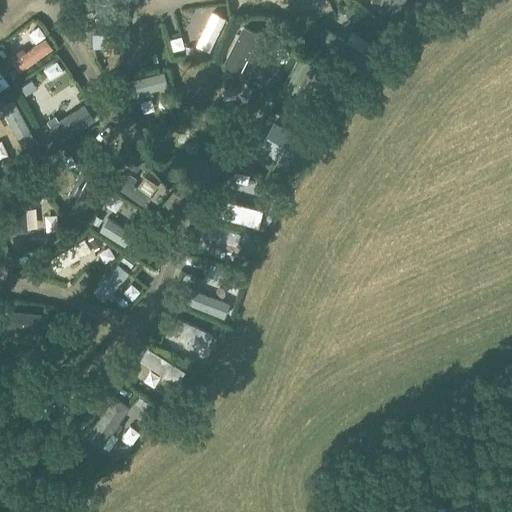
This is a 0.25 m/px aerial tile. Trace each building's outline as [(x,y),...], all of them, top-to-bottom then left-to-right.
[(111,3),(113,3),(112,0),(76,0),(76,2),(78,3),(94,3),(99,3),(99,11),(110,11),(111,3)] [(15,18),(35,44),(45,36),(26,10),(15,18)] [(213,12),(196,45),(209,51),(225,18),(213,12)] [(252,47),(260,32),(243,23),(224,60),(241,69),(247,57),(252,59),(257,49),(252,47)] [(360,67),(368,54),(325,28),(317,41),(360,67)] [(94,47),(129,46),(129,32),(93,33),(94,47)] [(45,38),(12,61),(20,71),(52,48),(45,38)] [(207,90),(208,55),(195,54),(193,89),(207,90)] [(280,90),(293,97),(313,61),(300,54),(280,90)] [(14,67),(7,72),(13,80),(20,75),(14,67)] [(0,90),(9,84),(0,72),(0,90)] [(168,86),(164,72),(119,84),(123,97),(168,86)] [(31,80),(21,86),(26,93),(35,87),(31,80)] [(235,86),(224,87),(225,97),(236,96),(235,86)] [(23,144),(35,137),(14,99),(2,106),(5,112),(0,115),(5,124),(10,121),(23,144)] [(189,127),(199,126),(199,115),(215,115),(215,103),(188,103),(189,127)] [(53,144),(93,118),(84,104),(44,130),(53,144)] [(334,108),(323,111),(326,119),(337,116),(334,108)] [(308,116),(297,109),(292,119),(303,125),(308,116)] [(248,139),(258,144),(273,119),(263,113),(248,139)] [(289,163),(304,136),(275,119),(260,146),(289,163)] [(77,133),(62,141),(72,158),(86,150),(77,133)] [(125,162),(136,170),(142,161),(131,153),(125,162)] [(238,172),(236,181),(247,183),(249,175),(238,172)] [(35,173),(26,178),(31,186),(39,181),(35,173)] [(130,173),(126,178),(121,175),(114,185),(145,206),(152,196),(133,183),(137,178),(130,173)] [(70,212),(83,220),(104,183),(91,176),(83,190),(78,188),(74,195),(79,197),(70,212)] [(24,187),(9,188),(12,231),(27,230),(24,187)] [(217,198),(213,215),(257,226),(262,209),(217,198)] [(100,230),(139,255),(147,243),(108,217),(100,230)] [(199,221),(196,233),(239,244),(242,232),(199,221)] [(90,239),(95,248),(103,244),(98,234),(90,239)] [(243,234),(240,245),(250,248),(254,237),(243,234)] [(91,251),(84,239),(50,259),(57,270),(91,251)] [(232,264),(242,267),(245,258),(235,255),(232,264)] [(207,274),(217,277),(218,276),(221,266),(211,262),(207,274)] [(93,291),(104,300),(129,272),(118,263),(93,291)] [(185,286),(180,300),(223,316),(228,301),(185,286)] [(7,328),(50,333),(52,316),(9,311),(7,328)] [(187,344),(198,349),(200,344),(207,347),(212,334),(174,317),(169,330),(190,339),(187,344)] [(223,324),(214,321),(211,330),(220,334),(223,324)] [(177,385),(184,373),(148,350),(140,362),(177,385)] [(25,382),(28,398),(69,391),(66,374),(25,382)] [(113,395),(85,435),(101,446),(111,431),(115,434),(122,425),(118,422),(129,406),(113,395)] [(79,419),(86,424),(92,417),(84,412),(79,419)]
